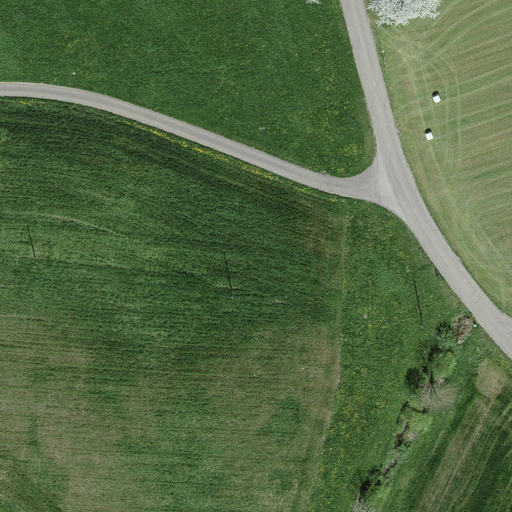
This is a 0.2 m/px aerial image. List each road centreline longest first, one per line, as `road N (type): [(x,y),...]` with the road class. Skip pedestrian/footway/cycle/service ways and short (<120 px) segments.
road 1 (unclassified): [(0,89),(103,101),(315,179),(404,194)]
road 2 (unclassified): [(352,0),(404,194)]
road 3 (unclassified): [(404,194),(511,343)]
